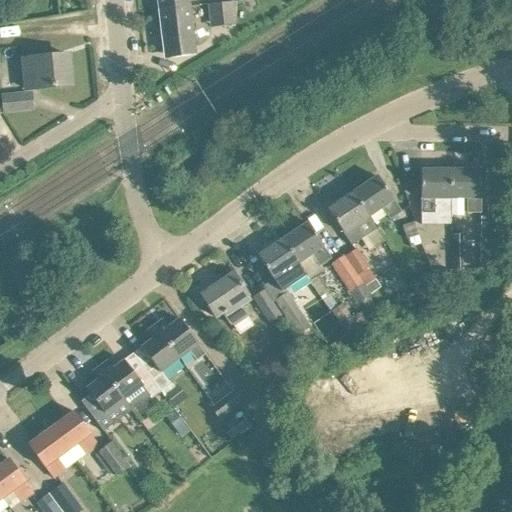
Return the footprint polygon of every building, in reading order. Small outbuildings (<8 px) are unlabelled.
[(156,0),(158,9),(189,6),(188,0),(156,0)] [(226,2),(208,4),(209,16),(235,13),(234,1),(226,2)] [(189,6),(158,9),(163,53),(194,49),(189,6)] [(23,59),(26,89),(70,85),(68,55),(23,59)] [(3,96),(4,111),(32,108),(30,93),(3,96)] [(450,198),(450,170),(420,170),(421,212),(433,212),(433,198),(450,198)] [(480,170),(450,170),(450,198),(465,198),(466,212),(480,212),(480,170)] [(377,176),(352,193),(367,216),(381,207),(389,219),(400,212),(392,199),(377,176)] [(367,216),(352,193),(328,209),(351,245),(375,229),(367,216)] [(480,239),(480,267),(481,267),(492,256),(492,208),(487,208),(487,217),(480,217),(480,239)] [(413,221),(413,222),(402,226),(410,246),(422,242),(415,221),(413,221)] [(307,223),(282,239),(313,286),(314,285),(310,279),(323,270),(320,265),(330,258),(322,246),(323,246),(307,223)] [(452,273),(462,273),(462,233),(452,233),(452,273)] [(313,286),(282,239),(257,256),(273,279),(274,278),(284,294),(275,300),(305,345),(317,337),(310,327),(311,326),(293,300),(313,286)] [(346,256),(370,294),(380,287),(356,250),(346,256)] [(370,296),(345,255),(332,263),(358,304),(370,296)] [(436,285),(451,281),(451,271),(431,271),(436,285)] [(248,313),(242,305),(250,300),(233,272),(200,294),(215,317),(222,312),(230,323),(235,325),(247,317),(248,313)] [(253,298),(269,322),(280,315),(264,290),(253,298)] [(330,311),(347,335),(354,330),(337,306),(330,311)] [(164,321),(156,327),(179,358),(189,351),(196,360),(205,353),(178,318),(168,327),(164,321)] [(134,356),(141,364),(160,391),(170,384),(161,372),(179,358),(156,327),(148,333),(152,339),(141,347),(143,349),(134,356)] [(338,328),(328,335),(332,342),(343,335),(338,328)] [(332,346),(325,337),(317,342),(323,352),(332,346)] [(151,398),(160,391),(141,364),(134,356),(125,362),(123,360),(112,368),(109,363),(101,368),(124,400),(124,399),(132,409),(149,396),(151,398)] [(124,400),(101,368),(93,374),(97,380),(86,388),(90,394),(80,401),(103,431),(132,410),(132,409),(124,399),(124,400)] [(186,395),(178,385),(164,396),(171,406),(186,395)] [(211,408),(218,418),(241,401),(233,391),(211,408)] [(166,416),(176,431),(184,425),(173,410),(166,416)] [(73,411),(51,428),(67,450),(77,443),(85,454),(97,445),(89,434),(90,434),(73,411)] [(67,450),(51,428),(28,445),(44,467),(45,467),(52,477),(65,468),(57,458),(67,450)] [(98,450),(117,476),(130,466),(111,441),(98,450)] [(8,458),(0,464),(0,495),(2,498),(10,508),(32,492),(24,482),(25,481),(8,458)] [(63,482),(49,493),(62,511),(78,511),(83,509),(63,482)] [(36,502),(43,511),(62,511),(49,493),(36,502)]
